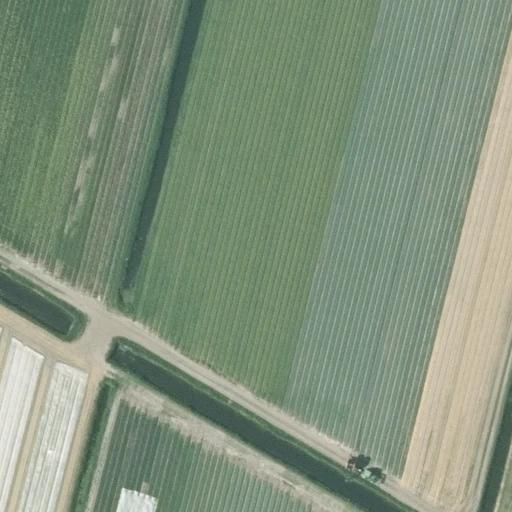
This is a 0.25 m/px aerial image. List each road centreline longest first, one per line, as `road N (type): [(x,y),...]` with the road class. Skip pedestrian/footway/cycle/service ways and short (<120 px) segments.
road 1 (track): [(109,337),(129,332),(416,511)]
road 2 (track): [(85,511),(118,382),(100,368)]
